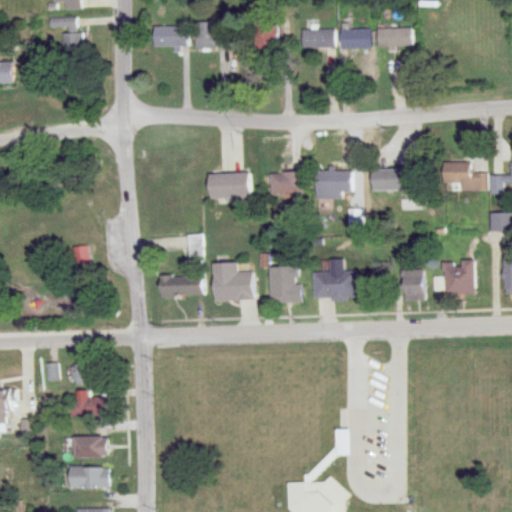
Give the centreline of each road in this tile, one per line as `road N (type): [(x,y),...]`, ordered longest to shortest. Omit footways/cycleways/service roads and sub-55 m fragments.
road 1 (residential): [(511,106),(352,123),(150,115),(0,138)]
road 2 (residential): [(0,340),(511,324)]
road 3 (residential): [(142,335),(123,120),(122,0)]
road 4 (residential): [(144,511),(142,335)]
